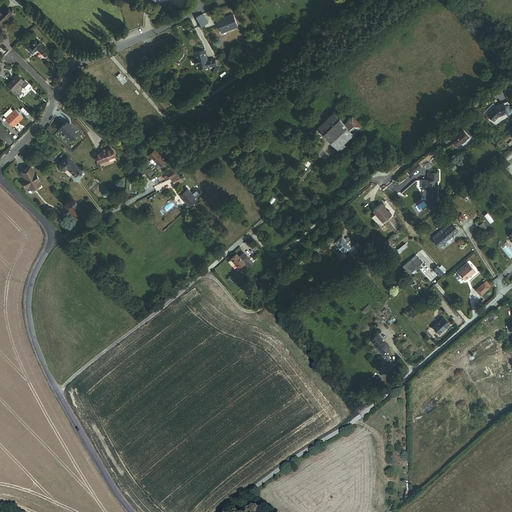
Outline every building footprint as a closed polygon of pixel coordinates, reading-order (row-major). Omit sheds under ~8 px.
[(4,8),(0,12),(0,26),(11,15),(4,8)] [(202,13),(195,16),(200,26),(207,22),(202,13)] [(233,13),(218,20),(223,32),(239,24),(233,13)] [(37,39),(30,46),(35,50),(36,49),(44,56),(49,50),(37,39)] [(205,50),(195,52),(196,57),(193,57),(195,64),(197,64),(198,68),(216,65),(215,57),(207,59),(205,50)] [(120,72),(116,75),(122,83),(126,80),(120,72)] [(14,74),(5,83),(15,93),(18,89),(19,88),(19,86),(19,85),(17,83),(20,80),(14,74)] [(485,115),(492,122),(496,118),(505,114),(502,105),(493,108),(485,115)] [(6,116),(5,117),(12,124),(21,115),(14,108),(12,110),(9,106),(2,113),(6,116)] [(333,113),(319,127),(343,153),(348,149),(343,143),(361,126),(351,116),(343,123),(333,113)] [(460,130),(450,139),(457,146),(467,137),(460,130)] [(111,148),(95,153),(98,162),(114,157),(111,148)] [(166,163),(154,149),(146,157),(148,159),(149,158),(159,169),(166,163)] [(66,155),(58,163),(64,170),(67,167),(74,175),(81,169),(66,155)] [(406,169),(409,174),(421,167),(418,162),(406,169)] [(465,173),(459,163),(452,168),(459,177),(465,173)] [(39,181),(40,180),(36,173),(34,173),(30,166),(20,172),(24,179),(22,180),(26,187),(29,192),(30,192),(30,193),(31,193),(32,193),(32,192),(35,191),(33,189),(41,185),(39,181)] [(422,190),(426,190),(426,201),(437,201),(437,181),(438,181),(438,173),(427,173),(428,181),(422,181),(422,190)] [(174,177),(168,180),(172,187),(181,183),(180,182),(178,176),(177,176),(174,177)] [(191,193),(186,186),(177,193),(189,208),(198,201),(196,198),(198,197),(199,196),(199,195),(199,194),(199,193),(198,192),(197,191),(196,190),(195,191),(193,191),(191,193)] [(378,213),(373,218),(380,226),(393,216),(382,204),(375,210),(378,213)] [(479,220),(474,224),(477,227),(479,225),(482,229),(485,227),(479,220)] [(458,231),(452,224),(446,229),(444,227),(432,237),(434,239),(433,241),(438,247),(458,231)] [(393,238),(389,242),(391,244),(400,236),(399,234),(398,235),(396,233),(392,237),(393,238)] [(342,235),(335,241),(351,260),(356,256),(350,248),(353,245),(351,242),(349,244),(348,242),(351,240),(348,236),(345,238),(342,235)] [(232,267),(236,263),(239,268),(245,263),(244,262),(247,259),(245,257),(247,255),(245,253),(240,256),(237,254),(232,258),(232,259),(228,262),(232,267)] [(417,255),(406,264),(411,271),(414,268),(415,270),(420,266),(419,264),(422,262),(417,255)] [(467,261),(458,270),(465,277),(474,269),(467,261)] [(445,273),(437,265),(433,269),(441,276),(445,273)] [(484,282),(476,289),(481,295),(489,287),(484,282)] [(445,320),(436,328),(440,332),(448,324),(445,320)] [(385,357),(391,352),(379,338),(373,343),(385,357)]
